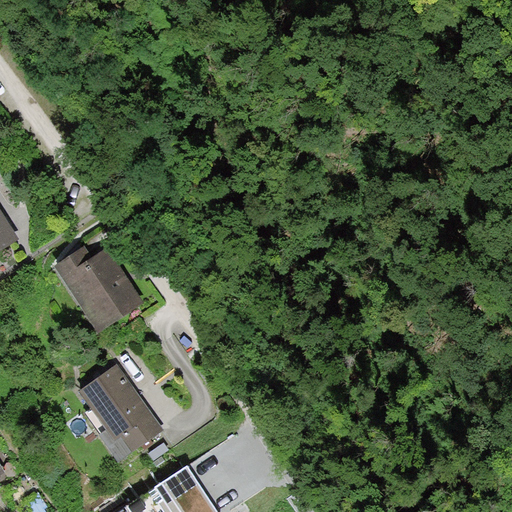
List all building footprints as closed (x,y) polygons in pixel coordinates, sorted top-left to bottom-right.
[(0,211),(0,251),(18,240),(6,222),(0,211)] [(127,278),(99,237),(53,268),(99,335),(145,303),(127,278)] [(137,390),(118,365),(79,393),(106,429),(97,435),(118,464),(166,429),(137,390)] [(218,511),(189,465),(118,511),(218,511)] [(38,489),(25,498),(32,509),(26,511),(47,511),(46,510),(49,508),(38,489)]
